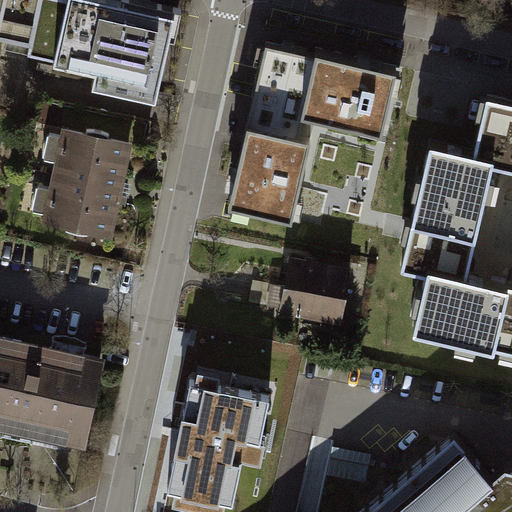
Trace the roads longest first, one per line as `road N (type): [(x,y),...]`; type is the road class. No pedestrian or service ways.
road 1 (residential): [(123,511),(229,0)]
road 2 (residential): [(282,0),(511,50)]
